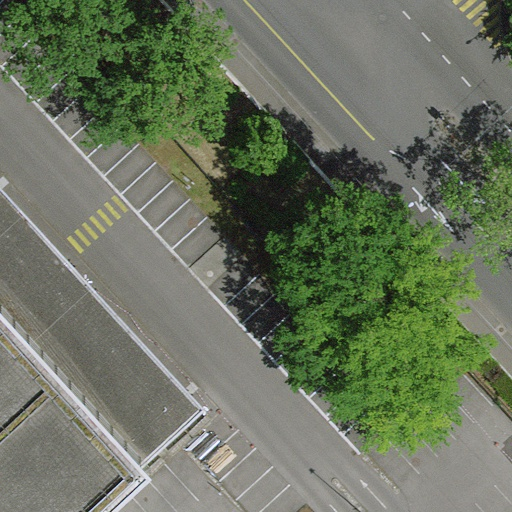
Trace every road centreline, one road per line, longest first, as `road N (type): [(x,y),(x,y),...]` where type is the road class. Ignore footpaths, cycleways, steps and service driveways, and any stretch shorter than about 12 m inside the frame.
road 1 (tertiary): [(325,63),(511,263)]
road 2 (tertiary): [(511,124),(397,1)]
